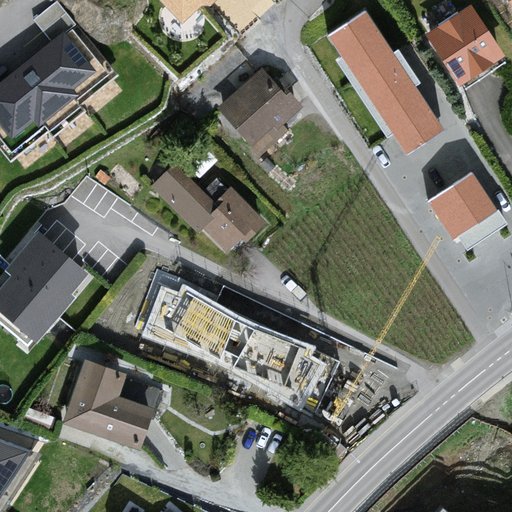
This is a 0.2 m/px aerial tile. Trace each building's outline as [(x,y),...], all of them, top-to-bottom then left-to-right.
[(156,0),(182,27),(211,0),(156,0)] [(0,150),(11,163),(48,133),(52,138),(86,112),(80,105),(119,75),(56,1),(33,19),(52,41),(0,85),(0,150)] [(470,9),(428,35),(462,84),(505,59),(470,9)] [(365,10),(326,36),(409,158),(447,134),(365,10)] [(263,70),(219,108),(259,151),(304,110),(263,70)] [(174,167),(152,189),(200,236),(207,229),(226,253),(240,239),(247,245),(266,226),(220,185),(206,198),(174,167)] [(473,172),(427,203),(464,253),(510,225),(473,172)] [(41,235),(0,290),(0,322),(30,351),(87,282),(81,266),(41,235)] [(128,369),(88,357),(67,422),(144,451),(156,410),(119,401),(128,369)] [(0,511),(5,511),(42,455),(0,439),(0,511)] [(188,511),(165,500),(158,511),(131,511),(122,507),(119,511),(188,511)]
